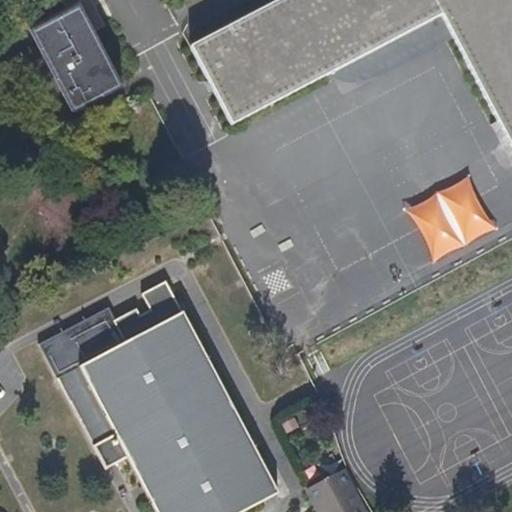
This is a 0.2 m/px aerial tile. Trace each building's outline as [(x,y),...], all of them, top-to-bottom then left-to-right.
[(511,0),(285,0),(196,46),(191,50),(233,127),(253,116),(329,77),(425,27),(442,19),(446,26),(476,83),(496,121),(511,152),(511,0)] [(123,85),(80,2),(30,28),(73,110),(123,85)] [(332,84),(432,33),(446,26),(442,19),(425,27),(329,77),(332,84)] [(511,166),(511,152),(496,121),(491,124),(511,166)] [(266,472),(166,283),(143,295),(152,311),(140,318),(136,311),(114,322),(108,311),(40,346),(106,469),(124,458),(153,511),(245,511),(278,496),(266,472)] [(288,491),(276,467),(266,472),(278,496),(288,491)] [(363,511),(344,476),(306,495),(314,511),(363,511)]
